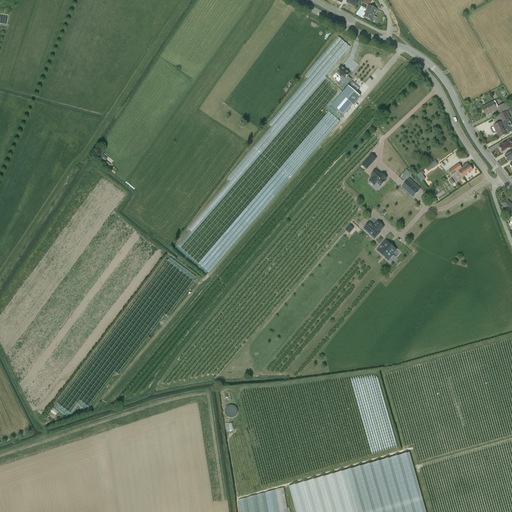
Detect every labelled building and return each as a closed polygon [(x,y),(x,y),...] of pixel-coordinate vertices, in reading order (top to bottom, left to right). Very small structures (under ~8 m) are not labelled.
[(370,1),(368,0),(363,0),(360,6),(366,9),(370,1)] [(371,20),(376,10),(369,6),(364,17),(371,20)] [(346,84),(351,79),(348,76),(350,74),(341,67),(336,73),(341,78),(340,79),(346,84)] [(350,111),(365,93),(356,86),(341,104),(350,111)] [(497,109),(496,109),(493,102),(482,108),(486,115),(497,109)] [(497,108),(500,114),(511,108),(509,102),(497,108)] [(507,111),(499,115),(502,122),(501,122),(493,126),(499,138),(507,134),(511,131),(511,126),(508,119),(510,118),(507,111)] [(511,142),(510,143),(509,141),(507,142),(499,146),(502,152),(510,147),(510,148),(511,147),(511,142)] [(376,159),(371,154),(362,165),(366,169),(376,159)] [(430,165),(425,169),(428,172),(432,169),(433,169),(438,165),(435,161),(429,165),(430,165)] [(464,166),(462,168),(459,164),(449,171),(452,176),(458,171),(463,177),(473,170),(469,166),(467,163),(463,166),(464,166)] [(374,186),(376,183),(380,187),(385,181),(384,180),(386,178),(383,175),(382,176),(375,170),(371,175),(372,177),(368,181),(374,186)] [(422,182),(426,179),(423,176),(425,174),(423,171),(417,175),(422,182)] [(418,191),(407,181),(402,187),(413,197),(418,191)] [(371,189),(366,195),(370,199),(376,194),(371,189)] [(511,225),(511,206),(507,199),(501,204),(509,214),(511,217),(511,223),(511,224),(511,225)] [(373,225),(369,222),(363,229),(373,238),(384,227),(377,221),(373,225)] [(395,249),(391,246),(390,247),(384,242),(381,245),(383,247),(383,248),(379,252),(383,255),(385,254),(390,259),(393,255),(391,254),(395,249)] [(288,511),(283,489),(237,498),(239,511),(288,511)]
